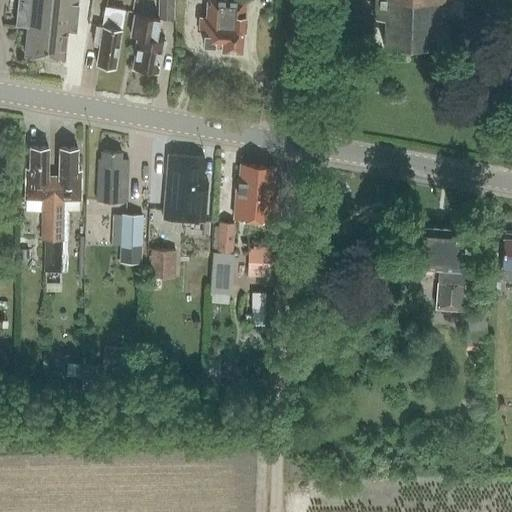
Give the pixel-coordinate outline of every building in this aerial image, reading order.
[(18,0),(16,24),(29,26),(26,54),(42,56),(64,58),(67,30),(76,31),(79,0),(18,0)] [(174,0),(158,0),(158,17),(174,17),(174,0)] [(244,29),(246,0),(208,0),(207,17),(206,17),(205,44),(223,45),(223,47),(241,48),(242,29),(244,29)] [(375,0),(375,18),(386,18),(385,45),(435,46),(436,20),(444,20),(444,0),(375,0)] [(123,31),(127,10),(107,7),(103,26),(98,25),(96,41),(102,42),(98,63),(116,66),(122,31),(123,31)] [(136,15),(132,36),(137,37),(135,49),(137,49),(134,68),(158,72),(161,56),(164,56),(167,40),(157,38),(160,19),(136,15)] [(27,197),(44,198),(48,198),(49,174),(49,146),(32,145),(31,167),(28,167),(27,197)] [(61,175),(49,174),(48,198),(44,198),(43,237),(59,238),(64,238),(65,198),(82,199),(82,169),(78,169),(79,147),(61,146),(61,175)] [(128,202),(130,159),(122,159),(123,152),(103,151),(103,158),(100,157),(98,200),(128,202)] [(205,221),(209,182),(202,182),(204,158),(169,155),(164,218),(205,221)] [(237,180),(234,217),(273,221),(277,184),(271,183),(272,167),(242,164),(241,180),(237,180)] [(142,246),(143,214),(121,213),(120,246),(142,246)] [(232,252),(234,223),(219,222),(217,251),(232,252)] [(462,308),(465,267),(461,267),(464,228),(416,224),(413,264),(439,266),(436,306),(462,308)] [(511,230),(505,230),(505,236),(503,236),(500,279),(511,279),(511,230)] [(59,238),(43,237),(42,272),(58,273),(59,238)] [(248,245),(246,275),(268,276),(270,246),(248,245)] [(174,278),(175,250),(152,249),(151,276),(174,278)] [(46,290),(60,290),(60,273),(46,273),(46,290)] [(252,291),(252,325),(265,325),(265,291),(252,291)] [(466,307),(466,341),(487,341),(487,307),(466,307)] [(104,346),(101,374),(132,377),(134,349),(104,346)] [(209,349),(209,359),(220,359),(220,349),(209,349)] [(66,363),(66,376),(75,377),(75,363),(66,363)]
